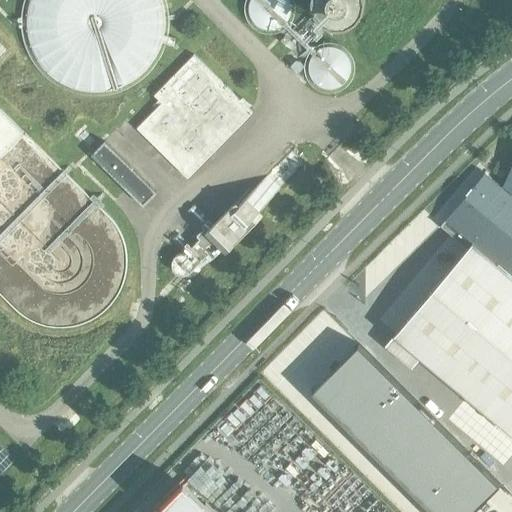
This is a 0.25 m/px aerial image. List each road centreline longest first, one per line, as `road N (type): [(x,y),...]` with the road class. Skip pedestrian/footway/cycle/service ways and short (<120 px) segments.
road 1 (primary): [(80,511),(511,81)]
road 2 (unknown): [(148,313),(31,442),(0,412)]
road 3 (unknown): [(206,0),(336,132)]
road 4 (unknown): [(336,132),(415,54),(455,0)]
